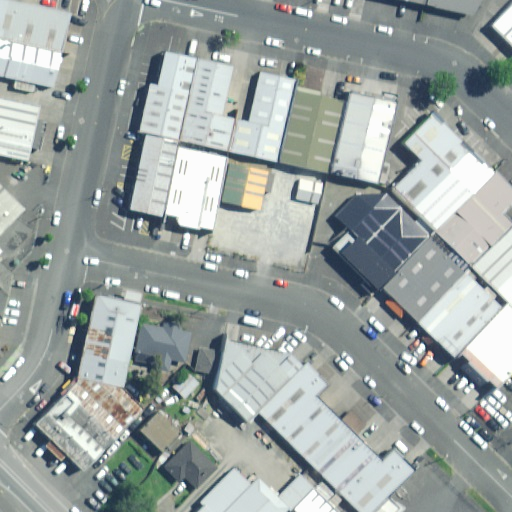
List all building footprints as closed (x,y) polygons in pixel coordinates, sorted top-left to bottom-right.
[(62,13),(4,0),(0,0),(0,80),(44,90),(62,13)] [(494,0),(388,0),(491,20),(494,0)] [(511,42),(511,18),(500,31),(511,42)] [(172,145),(189,62),(157,55),(150,89),(143,88),(133,137),(137,138),(172,145)] [(189,62),(172,145),(222,155),(229,119),(216,117),(226,69),(189,62)] [(229,119),(222,155),(269,165),(284,94),(286,82),(252,75),(243,123),(229,119)] [(269,165),(320,175),(335,104),(284,94),(269,165)] [(335,104),(320,175),(366,185),(382,106),(336,96),(335,104)] [(31,109),(0,101),(0,156),(18,161),(31,109)] [(428,234),(487,176),(427,116),(394,148),(412,166),(386,191),(428,234)] [(171,149),(172,145),(137,138),(121,214),(156,221),(157,218),(171,149)] [(165,226),(201,233),(207,201),(216,158),(171,149),(157,218),(166,220),(165,226)] [(263,168),(216,158),(207,201),(254,211),(263,168)] [(505,232),(492,219),(511,200),(487,176),(428,234),(465,271),(505,232)] [(314,186),(293,182),(289,198),(310,203),(314,186)] [(0,231),(20,212),(0,190),(0,231)] [(385,277),(423,240),(377,193),(351,192),(325,218),(385,277)] [(317,208),(287,202),(285,213),(277,248),(303,253),(308,230),(312,231),(317,208)] [(511,225),(505,232),(465,271),(488,294),(511,270),(511,225)] [(371,291),(408,328),(460,277),(423,240),(385,277),(371,291)] [(0,320),(10,275),(0,264),(0,320)] [(511,270),(488,294),(501,307),(511,318),(511,270)] [(448,358),(495,312),(460,277),(408,328),(443,364),(448,358)] [(142,295),(124,290),(122,299),(140,303),(142,295)] [(128,306),(84,298),(67,384),(111,393),(128,306)] [(482,392),(511,363),(511,318),(501,307),(495,312),(448,358),(482,392)] [(133,352),(184,367),(193,333),(143,318),(133,352)] [(250,413),(291,374),(275,358),(217,342),(203,394),(236,427),(250,413)] [(146,367),(130,363),(127,377),(143,381),(146,367)] [(291,374),(250,413),(347,511),(362,511),(399,476),(381,458),(370,468),(303,400),(315,389),(296,369),(291,374)] [(130,413),(111,393),(67,384),(25,427),(72,473),(130,413)] [(172,434),(150,413),(131,434),(152,454),(172,434)] [(208,469),(181,443),(154,472),(149,477),(164,490),(168,486),(180,498),(208,469)] [(444,480),(426,463),(411,478),(429,495),(444,480)] [(273,511),(245,484),(242,488),(224,471),(191,505),(195,509),(192,511),(273,511)] [(424,497),(409,481),(398,492),(413,508),(424,497)] [(318,511),(301,496),(284,511),(318,511)] [(391,511),(380,500),(368,511),(391,511)]
